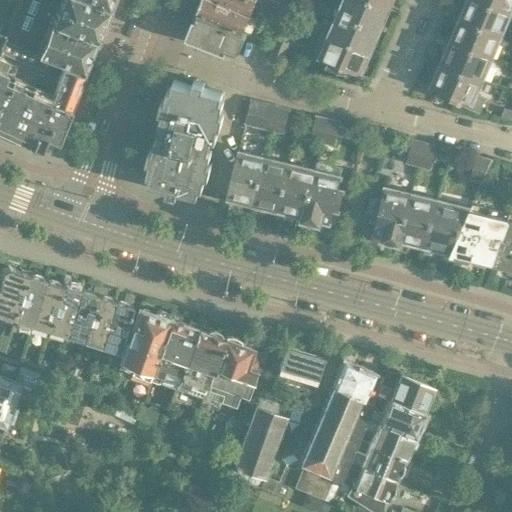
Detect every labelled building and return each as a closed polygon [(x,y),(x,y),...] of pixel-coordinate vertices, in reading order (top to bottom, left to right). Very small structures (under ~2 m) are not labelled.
[(95,40),(110,0),(19,0),(5,32),(3,37),(42,54),(54,24),(95,40)] [(243,31),(252,9),(230,0),(201,0),(197,10),(197,11),(197,12),(198,12),(243,31)] [(255,0),(230,0),(252,9),(255,0)] [(278,15),(283,4),(276,0),(275,3),(273,2),(275,13),(278,15)] [(300,13),(305,0),(296,0),(292,10),(300,13)] [(371,49),(390,4),(380,0),(343,0),(331,31),(371,49)] [(502,33),(511,11),(484,0),(467,0),(461,16),(502,33)] [(511,0),(484,0),(511,11),(511,8),(511,0)] [(238,53),(246,32),(243,31),(198,12),(195,18),(193,17),(186,36),(225,52),(227,48),(238,53)] [(492,56),(502,33),(461,16),(451,38),(492,56)] [(83,71),(95,40),(54,24),(42,54),(83,71)] [(289,37),(293,29),(285,26),(282,34),(289,37)] [(361,73),(371,49),(331,31),(320,55),(330,59),(328,64),(339,71),(349,73),(351,68),(361,73)] [(83,71),(42,54),(3,37),(0,43),(0,55),(37,70),(57,78),(48,98),(69,106),(83,71)] [(280,65),(290,41),(277,38),(267,62),(280,65)] [(483,77),(492,56),(451,38),(442,60),(483,77)] [(0,55),(0,130),(9,134),(37,70),(0,55)] [(476,94),(483,77),(442,60),(432,85),(442,89),(440,94),(479,111),(484,98),(476,94)] [(37,70),(9,134),(38,147),(39,146),(45,147),(52,145),(56,140),(69,106),(48,98),(57,78),(37,70)] [(195,78),(194,79),(193,84),(180,81),(174,79),(173,86),(169,85),(166,98),(163,97),(160,109),(163,110),(159,124),(163,125),(159,137),(156,136),(153,149),(150,148),(147,161),(150,162),(147,174),(150,174),(148,182),(168,187),(166,193),(177,195),(178,190),(192,193),(198,194),(199,187),(202,187),(205,175),(209,176),(211,163),(208,163),(211,151),(208,150),(212,137),(215,138),(218,125),(221,126),(224,113),(221,112),(224,99),(221,98),(223,91),(204,86),(205,80),(195,78)] [(243,98),(237,119),(247,121),(252,100),(243,98)] [(260,127),(266,104),(252,100),(247,121),(246,124),(260,127)] [(272,130),(278,107),(266,104),(260,127),(272,130)] [(290,110),(278,107),(272,130),(284,133),(290,110)] [(511,111),(502,107),(498,117),(511,122),(511,121),(511,111)] [(322,142),(328,119),(316,116),(310,139),(322,142)] [(334,145),(341,122),(328,119),(322,142),(334,145)] [(412,139),(412,140),(406,163),(418,166),(424,142),(412,139)] [(435,145),(424,142),(418,166),(429,169),(435,145)] [(242,201),(253,204),(264,157),(239,151),(227,198),(229,198),(231,202),(239,204),(242,201)] [(492,159),(475,155),(470,179),(482,182),(492,159)] [(290,164),(264,157),(253,204),(254,204),(256,208),(264,210),(268,207),(279,210),(290,164)] [(337,189),(341,176),(343,168),(325,163),(325,161),(318,160),(316,170),(304,216),(302,216),(302,220),(318,223),(317,229),(327,231),(333,209),(338,211),(343,190),(337,189)] [(316,170),(290,164),(279,210),(281,210),(282,215),(290,217),(293,214),(302,216),(304,216),(316,170)] [(400,240),(411,193),(385,187),(382,200),(376,199),(372,219),(377,220),(372,242),(382,245),(383,239),(399,243),(400,240)] [(436,199),(411,193),(400,240),(410,242),(411,246),(420,249),(424,246),(425,246),(436,199)] [(470,208),(436,199),(425,246),(435,248),(436,252),(450,256),(470,210),(470,208)] [(490,263),(508,219),(510,213),(472,204),(470,208),(470,210),(450,256),(470,261),(471,258),(490,263)] [(511,213),(510,213),(508,219),(490,263),(507,267),(506,270),(511,271),(511,213)] [(0,316),(12,320),(27,273),(17,270),(17,269),(7,265),(0,269),(0,316)] [(44,278),(32,274),(27,273),(12,320),(12,319),(29,324),(44,278)] [(62,283),(44,278),(29,324),(46,330),(62,283)] [(79,288),(67,284),(64,283),(63,284),(62,283),(46,330),(63,335),(79,288)] [(101,295),(104,286),(95,284),(92,292),(95,293),(95,294),(96,294),(101,295)] [(81,341),(96,294),(95,294),(95,293),(92,292),(79,288),(63,335),(81,341)] [(113,299),(101,295),(96,294),(81,341),(99,346),(113,299)] [(123,333),(126,322),(132,305),(113,299),(99,346),(117,352),(123,333)] [(149,380),(171,318),(169,317),(169,316),(167,313),(159,310),(155,310),(154,312),(152,311),(152,312),(138,307),(132,324),(126,322),(123,333),(128,335),(118,363),(130,367),(128,372),(149,380)] [(178,382),(197,327),(171,318),(149,380),(159,383),(161,376),(178,382)] [(207,331),(197,327),(178,382),(176,389),(202,399),(224,337),(222,337),(219,332),(213,330),(207,331)] [(225,335),(224,337),(202,399),(201,402),(215,408),(218,400),(231,405),(236,392),(243,395),(252,373),(256,375),(264,354),(248,348),(248,346),(240,343),(241,341),(236,337),(232,335),(225,335)] [(312,391),(322,357),(323,356),(284,345),(284,346),(276,344),(271,357),(268,370),(276,373),(274,379),(306,390),(312,391)] [(0,438),(2,432),(0,431),(0,422),(5,425),(19,386),(28,389),(30,387),(34,388),(40,370),(0,355),(0,438)] [(341,357),(330,385),(363,399),(363,398),(375,371),(361,366),(361,365),(355,362),(354,363),(341,357)] [(374,393),(387,398),(421,412),(424,404),(431,407),(438,391),(431,388),(431,387),(385,368),(374,393)] [(345,471),(350,459),(353,449),(362,427),(366,417),(369,407),(371,402),(363,398),(363,399),(330,385),(300,459),(299,463),(302,464),(300,471),(284,465),(278,481),(275,480),(276,479),(266,476),(263,485),(287,495),(291,483),(336,501),(337,499),(332,497),(340,480),(342,481),(346,471),(345,471)] [(269,475),(288,416),(286,416),(288,407),(281,404),(284,395),(262,387),(234,475),(263,485),(266,476),(267,474),(269,475)] [(428,415),(421,412),(387,398),(381,412),(369,407),(366,417),(411,436),(415,427),(422,430),(428,415)] [(404,458),(412,436),(411,436),(366,417),(362,427),(373,432),(368,443),(404,458)] [(17,450),(18,446),(0,439),(0,460),(21,468),(26,453),(17,450)] [(409,460),(404,458),(368,443),(364,454),(353,449),(350,459),(394,478),(396,472),(403,475),(409,460)] [(392,483),(394,478),(350,459),(345,471),(346,471),(355,475),(347,496),(371,511),(382,511),(385,501),(386,499),(391,498),(396,496),(398,491),(396,486),(393,483),(392,483)] [(305,506),(327,511),(329,501),(307,496),(305,506)]
